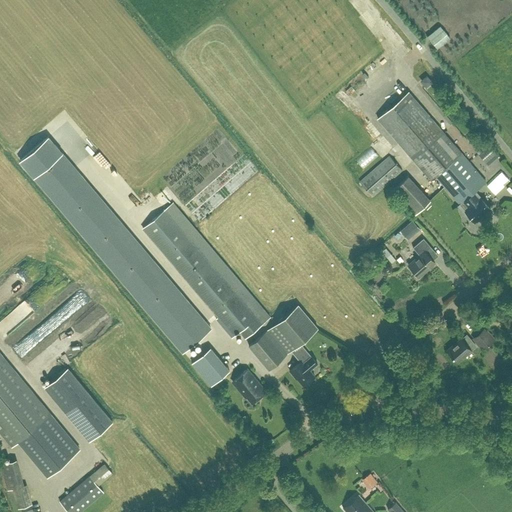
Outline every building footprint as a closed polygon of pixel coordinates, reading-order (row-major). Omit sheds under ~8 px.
[(473,222),(475,220),(489,208),(479,196),(474,190),(485,181),(456,146),(408,91),(378,117),(430,178),(435,174),(459,203),(457,204),(473,222)] [(0,106),(0,109),(5,116),(13,110),(7,102),(0,106)] [(97,124),(97,137),(108,138),(108,124),(97,124)] [(23,157),(20,160),(81,232),(182,351),(210,327),(110,209),(48,136),(23,157)] [(191,142),(193,148),(205,143),(202,137),(191,142)] [(487,141),(477,150),(487,162),(498,153),(487,141)] [(94,149),(89,152),(94,161),(99,158),(94,149)] [(85,152),(81,155),(87,162),(91,158),(85,152)] [(360,181),(372,195),(402,168),(390,154),(360,181)] [(181,155),(165,170),(171,176),(187,162),(181,155)] [(414,213),(430,199),(408,174),(392,189),(414,213)] [(173,201),(143,226),(218,315),(215,318),(231,336),(234,334),(239,329),(245,336),(270,315),(173,201)] [(419,227),(412,219),(400,230),(407,238),(419,227)] [(418,275),(435,261),(425,250),(430,245),(423,237),(413,246),(419,254),(408,264),(418,275)] [(386,248),(382,251),(391,263),(395,260),(386,248)] [(267,328),(248,344),(268,368),(287,352),(291,349),(296,355),(305,347),(300,341),(317,326),(298,303),(267,328)] [(482,348),(493,339),(484,328),(473,337),(482,348)] [(470,348),(475,344),(466,334),(462,338),(460,337),(447,349),(457,360),(471,349),(470,348)] [(18,357),(40,344),(35,335),(13,348),(18,357)] [(50,349),(57,358),(61,355),(53,346),(50,349)] [(209,346),(191,362),(211,385),(229,369),(209,346)] [(300,360),(289,369),(294,374),(303,384),(315,374),(310,368),(317,362),(311,355),(305,347),(296,355),(300,360)] [(0,352),(0,430),(12,445),(18,440),(47,475),(79,448),(50,413),(4,358),(0,352)] [(33,357),(25,362),(36,378),(48,370),(44,363),(49,360),(45,354),(35,360),(33,357)] [(44,386),(89,440),(113,420),(68,366),(44,386)] [(265,390),(258,381),(247,368),(232,380),(245,396),(246,395),(252,401),(265,390)] [(112,472),(103,462),(89,474),(97,483),(97,484),(112,472)] [(370,486),(378,479),(371,471),(363,478),(370,486)] [(97,484),(97,483),(89,474),(59,500),(69,511),(77,511),(103,490),(97,484)] [(24,485),(13,488),(18,507),(31,503),(26,484),(24,485)] [(375,511),(359,493),(343,507),(347,511),(375,511)] [(389,511),(404,511),(395,501),(386,508),(389,511)]
